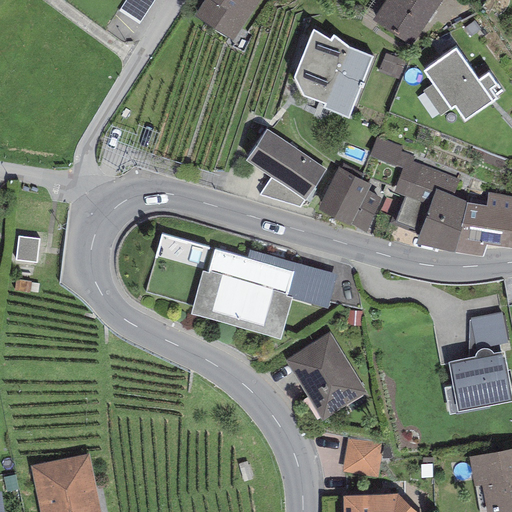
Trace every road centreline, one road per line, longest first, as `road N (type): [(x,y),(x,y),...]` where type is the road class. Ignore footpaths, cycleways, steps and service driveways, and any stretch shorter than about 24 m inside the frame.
road 1 (tertiary): [(511,262),(412,262),(162,193),(135,196),(107,215)]
road 2 (tertiary): [(107,215),(89,261),(105,302),(217,366),(259,401),(295,458),(302,511)]
road 3 (residential): [(168,0),(94,128),(85,186)]
